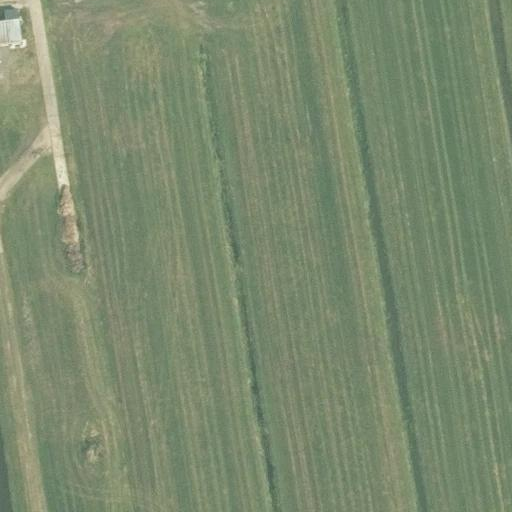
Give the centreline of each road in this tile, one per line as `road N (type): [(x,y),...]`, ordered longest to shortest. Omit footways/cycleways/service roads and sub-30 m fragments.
road 1 (track): [(0,274),(39,511)]
road 2 (track): [(36,0),(54,125),(0,194)]
